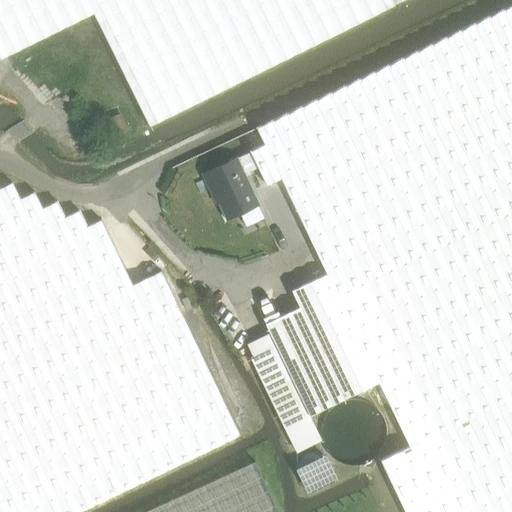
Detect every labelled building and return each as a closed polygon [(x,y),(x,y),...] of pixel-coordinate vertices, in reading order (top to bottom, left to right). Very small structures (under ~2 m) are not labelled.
[(0,0),(0,57),(1,57),(82,17),(93,12),(148,125),(401,0),(0,0)] [(280,178),(325,273),(378,382),(409,447),(380,461),(388,477),(404,511),(511,511),(511,4),(255,128),(263,143),(249,149),(266,185),(280,178)] [(121,113),(109,118),(116,133),(127,128),(121,113)] [(227,220),(257,205),(235,159),(201,175),(211,194),(214,193),(227,220)] [(0,511),(79,511),(160,473),(239,436),(185,324),(160,271),(131,285),(100,221),(85,228),(77,212),(62,219),(55,203),(40,210),(33,194),(19,200),(11,183),(0,188),(0,511)] [(308,415),(378,382),(325,273),(290,290),(298,307),(264,324),(308,415)] [(380,441),(380,435),(378,430),(375,424),(372,420),(368,416),(364,414),(358,412),(352,411),(346,411),(341,413),(335,415),(331,419),(327,423),(324,428),(321,434),(321,440),(321,445),(322,450),(324,455),(327,460),(332,464),(338,468),(348,471),(355,470),(360,469),(365,467),(370,463),(374,459),(378,453),(380,447),(380,441)] [(276,511),(254,462),(178,497),(144,511),(276,511)]
